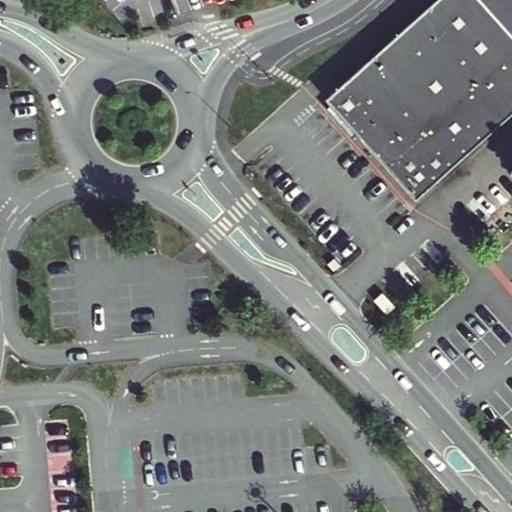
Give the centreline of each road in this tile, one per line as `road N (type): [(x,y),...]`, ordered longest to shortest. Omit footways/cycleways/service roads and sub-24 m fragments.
road 1 (tertiary): [(511,494),(232,195),(206,157),(201,126)]
road 2 (tertiary): [(125,188),(169,203),(213,235),(480,511)]
road 3 (tertiary): [(305,12),(132,56)]
road 4 (tertiary): [(201,126),(223,64),(305,12)]
road 5 (tertiary): [(132,56),(96,49),(0,6)]
